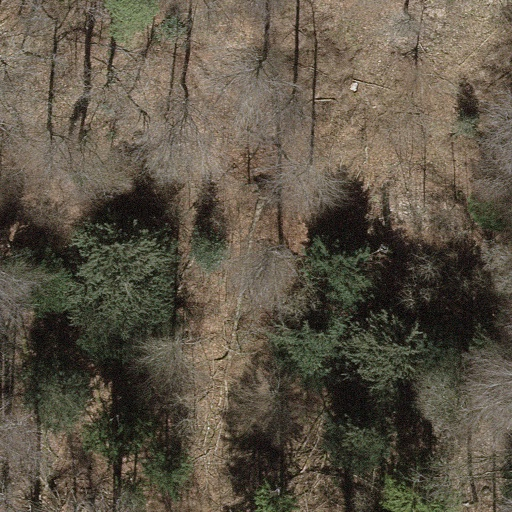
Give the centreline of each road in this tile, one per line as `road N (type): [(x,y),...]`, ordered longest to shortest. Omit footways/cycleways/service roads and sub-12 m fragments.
road 1 (motorway): [(0,383),(511,487)]
road 2 (motorway): [(511,141),(0,37)]
